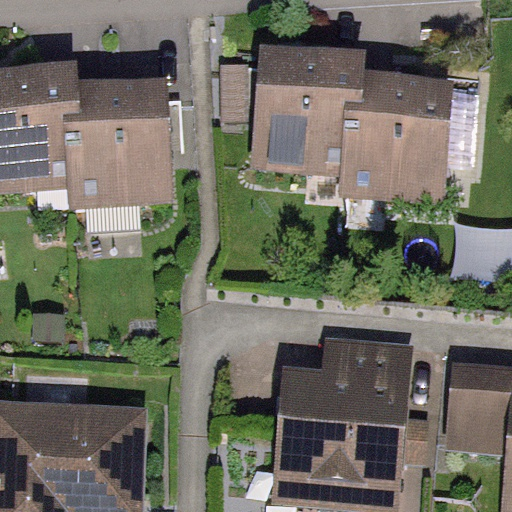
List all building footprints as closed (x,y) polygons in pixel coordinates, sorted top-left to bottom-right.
[(440,213),(447,104),(359,98),(360,78),(243,70),(239,124),(265,126),(261,176),(348,181),(347,207),(440,213)] [(180,207),(173,106),(72,112),(71,91),(0,95),(0,200),(72,196),(73,214),(180,207)] [(404,501),(417,366),(327,357),(323,395),(294,392),(284,490),(404,501)] [(511,511),(511,393),(463,390),(459,449),(511,452),(507,511),(511,511)] [(136,511),(139,430),(0,426),(0,511),(136,511)]
